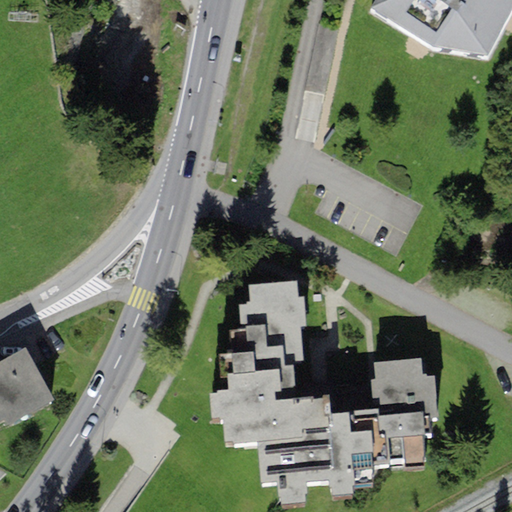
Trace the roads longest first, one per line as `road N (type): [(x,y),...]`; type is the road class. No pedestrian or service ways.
road 1 (residential): [(173,202),(266,221),(511,351)]
road 2 (primary): [(23,511),(115,365),(173,202)]
road 3 (residential): [(185,153),(85,268),(0,318)]
road 4 (primary): [(185,153),(217,0)]
